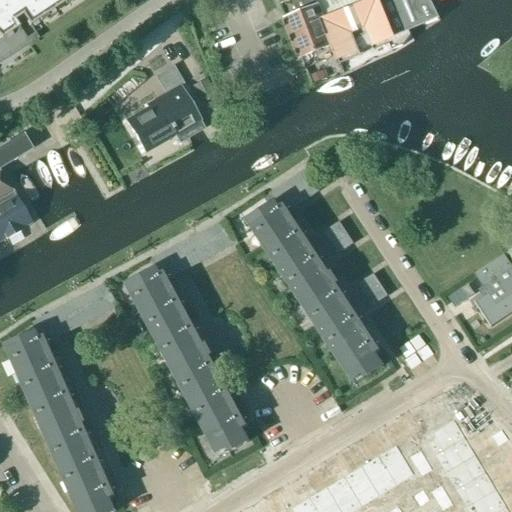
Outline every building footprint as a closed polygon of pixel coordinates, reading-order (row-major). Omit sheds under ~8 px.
[(0,0),(0,39),(1,40),(18,29),(13,22),(22,17),(29,28),(70,0),(0,0)] [(340,7),(356,0),(277,0),(280,5),(292,0),(323,0),(328,12),(340,7)] [(288,27),(328,12),(323,0),(292,0),(280,5),(288,27)] [(356,0),(340,7),(353,40),(366,35),(373,52),(389,46),(391,51),(403,47),(411,37),(409,33),(439,20),(432,6),(429,0),(356,0)] [(360,57),(353,40),(340,7),(328,12),(288,27),(301,60),(305,70),(336,57),(340,65),(360,57)] [(185,76),(195,70),(188,56),(177,61),(185,76)] [(179,144),(203,130),(199,123),(200,123),(180,88),(146,108),(148,111),(126,123),(145,155),(175,137),(179,144)] [(31,225),(16,200),(17,200),(1,174),(19,163),(8,144),(0,148),(0,242),(5,240),(6,242),(21,234),(20,232),(31,225)] [(354,387),(383,368),(284,216),(319,193),(305,172),(270,195),(275,203),(246,222),(354,387)] [(186,272),(238,244),(226,221),(174,250),(186,272)] [(335,257),(353,245),(339,224),(321,236),(335,257)] [(218,460),(249,443),(164,284),(179,276),(167,253),(151,262),(156,270),(126,287),(218,460)] [(511,312),(511,270),(503,258),(475,276),(483,288),(488,285),(494,293),(475,305),(490,328),(511,312)] [(373,307),(387,297),(373,276),(359,285),(373,307)] [(65,336),(117,308),(106,285),(53,313),(65,336)] [(76,511),(115,511),(43,347),(59,339),(47,317),(33,324),(37,333),(5,347),(76,511)] [(454,421),(424,439),(434,457),(465,439),(454,421)] [(465,439),(434,457),(445,474),(475,456),(465,439)] [(396,446),(378,457),(396,487),(414,477),(396,446)] [(417,453),(408,459),(414,469),(423,463),(417,453)] [(475,456),(445,474),(455,492),(485,474),(475,456)] [(378,457),(361,468),(379,498),(396,487),(378,457)] [(426,462),(415,468),(421,478),(432,472),(426,462)] [(361,468),(343,478),(361,508),(379,498),(361,468)] [(485,474),(455,492),(466,509),(496,491),(485,474)] [(343,478),(326,488),(340,511),(355,511),(361,508),(343,478)] [(441,487),(431,494),(436,503),(447,497),(441,487)] [(340,511),(326,488),(309,499),(316,511),(340,511)] [(496,491),(466,509),(467,511),(500,511),(506,508),(496,491)] [(422,492),(413,498),(420,508),(429,502),(422,492)] [(447,497),(436,503),(441,511),(443,511),(452,506),(447,497)] [(316,511),(309,499),(291,510),(292,511),(316,511)]
